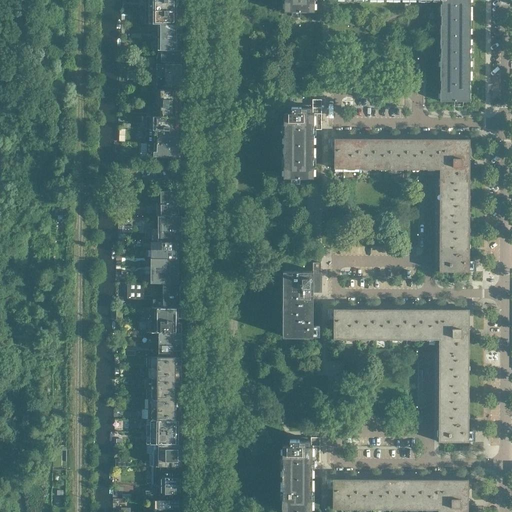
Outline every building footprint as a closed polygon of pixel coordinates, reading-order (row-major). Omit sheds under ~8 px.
[(181,10),(181,0),(155,0),(156,6),(149,6),(149,10),(181,10)] [(315,12),(314,0),(284,0),(285,12),(315,12)] [(470,102),(470,0),(380,0),(442,0),(442,4),(441,4),(440,101),(470,102)] [(181,24),(181,10),(149,10),(149,15),(156,15),(156,24),(181,24)] [(181,37),(181,24),(156,24),(156,33),(153,33),(153,37),(181,37)] [(181,51),(181,38),(153,38),(153,41),(151,41),(151,51),(164,51),(181,51)] [(181,63),(181,51),(164,51),(164,63),(181,63)] [(181,72),(181,67),(180,67),(180,65),(158,65),(158,78),(180,78),(180,73),(181,72)] [(182,88),(182,84),(180,83),(180,78),(158,78),(158,91),(180,91),(180,89),(182,88)] [(180,91),(158,91),(154,91),(154,96),(157,96),(157,104),(182,104),(182,91),(180,91)] [(314,178),(314,139),(314,130),(322,130),(322,100),(312,99),(312,108),(301,108),(301,107),(292,107),(291,111),(288,111),(288,113),(284,113),(284,178),(314,178)] [(182,117),(182,104),(157,104),(157,113),(154,113),(154,118),(182,117)] [(182,131),(182,117),(154,118),(154,122),(157,122),(157,131),(181,131),(182,131)] [(181,144),(181,131),(157,131),(154,131),(154,144),(181,144)] [(469,272),(469,250),(470,167),(473,161),(470,159),(470,140),(439,140),(439,142),(336,141),(336,139),(335,139),(334,169),(336,169),(336,166),(439,167),(439,169),(440,169),(439,272),(469,272)] [(181,158),(181,144),(154,144),(154,157),(181,158)] [(182,197),(182,192),(181,191),(181,190),(161,190),(161,203),(181,203),(181,199),(182,197)] [(182,213),(182,208),(181,207),(181,203),(161,203),(162,216),(181,216),(181,215),(182,213)] [(182,232),(182,225),(182,224),(182,216),(181,216),(162,216),(158,216),(158,233),(151,233),(151,241),(157,241),(182,241),(182,232)] [(182,250),(182,241),(157,241),(157,248),(158,250),(182,250)] [(182,250),(158,250),(158,251),(154,251),(154,258),(165,258),(182,258),(182,250)] [(182,267),(182,258),(165,258),(165,262),(160,262),(160,266),(182,267)] [(313,337),(313,294),(313,289),(321,289),(321,263),(313,263),(313,271),(283,271),(283,336),(313,337)] [(182,275),(182,267),(160,266),(160,271),(165,271),(165,275),(182,275)] [(182,283),(182,275),(165,275),(165,279),(160,279),(159,283),(163,283),(182,283)] [(143,299),(143,283),(122,283),(122,299),(143,299)] [(182,290),(182,283),(163,283),(163,295),(180,295),(180,291),(182,290)] [(182,307),(182,301),(180,300),(180,295),(163,295),(163,307),(165,307),(182,307)] [(182,322),(182,307),(165,307),(163,307),(152,307),(152,333),(160,333),(182,333),(182,322)] [(469,442),(469,420),(469,337),(473,331),(469,330),(469,310),(438,310),(438,312),(335,312),(335,309),(334,309),(334,339),(335,339),(335,337),(438,337),(438,340),(439,340),(439,442),(469,442)] [(182,344),(182,337),(182,333),(160,333),(160,338),(162,338),(162,344),(182,344)] [(182,356),(182,345),(182,344),(162,344),(162,351),(160,351),(160,356),(182,356)] [(182,378),(182,366),(182,356),(160,356),(152,356),(152,377),(182,378)] [(182,399),(182,387),(182,378),(152,377),(152,399),(182,399)] [(182,420),(182,407),(182,399),(152,399),(152,420),(182,420)] [(182,431),(182,430),(182,420),(152,420),(152,444),(170,444),(181,444),(182,434),(179,434),(179,431),(182,431)] [(312,510),(313,462),(320,462),(320,437),(311,437),(311,440),(300,440),(300,439),(290,439),(290,443),(286,443),(286,445),(283,445),(282,510),(312,510)] [(182,466),(182,458),(181,444),(170,444),(170,448),(166,448),(166,467),(160,467),(160,472),(181,472),(181,466),(182,466)] [(181,472),(160,472),(157,472),(157,475),(160,475),(160,485),(182,485),(182,472),(181,472)] [(468,511),(468,507),(472,502),(468,500),(468,480),(438,480),(438,482),(334,482),(334,479),(333,479),(333,509),(334,509),(334,507),(437,507),(437,510),(438,510),(438,511),(468,511)] [(182,498),(182,485),(160,485),(160,495),(157,495),(157,491),(146,491),(146,498),(182,498)] [(181,506),(181,502),(179,501),(179,500),(160,500),(160,511),(179,511),(179,508),(181,506)]
